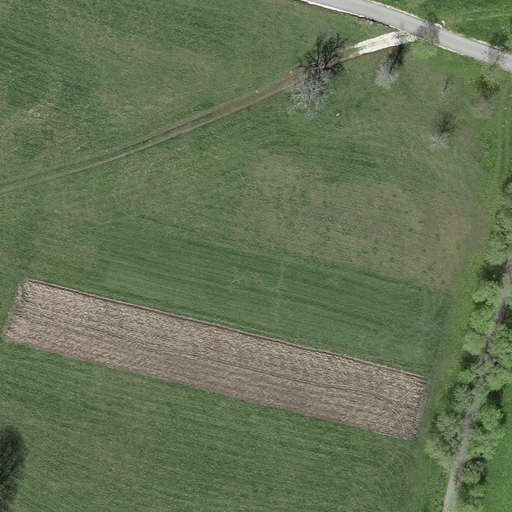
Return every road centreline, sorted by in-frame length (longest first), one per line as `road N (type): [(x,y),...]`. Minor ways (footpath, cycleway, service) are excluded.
road 1 (track): [(449,511),(511,252)]
road 2 (track): [(426,29),(336,55),(182,125)]
road 3 (track): [(0,186),(182,125)]
road 4 (track): [(500,57),(344,0)]
